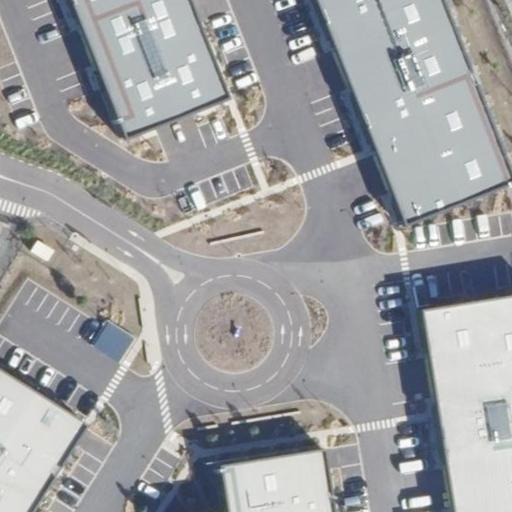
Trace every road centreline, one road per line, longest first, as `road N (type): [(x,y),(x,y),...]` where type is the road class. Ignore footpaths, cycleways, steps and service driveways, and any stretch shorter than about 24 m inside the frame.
road 1 (unclassified): [(222,274),(170,255),(62,188),(0,163)]
road 2 (unclassified): [(0,187),(61,212),(141,262),(182,308)]
road 3 (unclassified): [(11,320),(157,412)]
